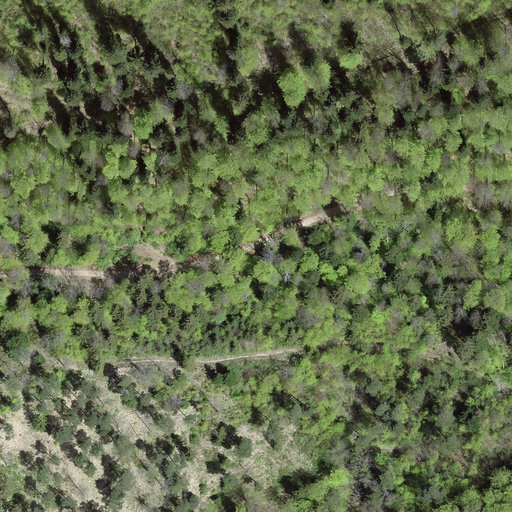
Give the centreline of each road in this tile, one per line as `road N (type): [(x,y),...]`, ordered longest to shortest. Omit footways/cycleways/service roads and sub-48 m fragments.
road 1 (track): [(511,9),(342,69),(70,105),(0,133)]
road 2 (track): [(511,189),(381,194),(161,272),(0,274)]
road 3 (track): [(0,417),(44,413),(100,427),(131,412),(178,412),(351,363),(424,352)]
road 4 (track): [(0,334),(86,366),(368,343),(424,352)]
road 5 (track): [(227,511),(322,485),(360,452),(473,436),(511,421)]
road 6 (track): [(351,203),(225,178),(70,105)]
